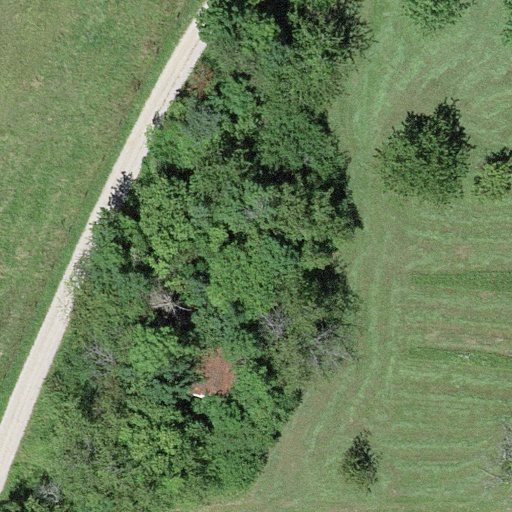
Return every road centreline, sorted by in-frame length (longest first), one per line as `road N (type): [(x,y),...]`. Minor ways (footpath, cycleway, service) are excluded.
road 1 (track): [(216,0),(114,177),(49,311),(0,439)]
road 2 (track): [(320,179),(351,0)]
